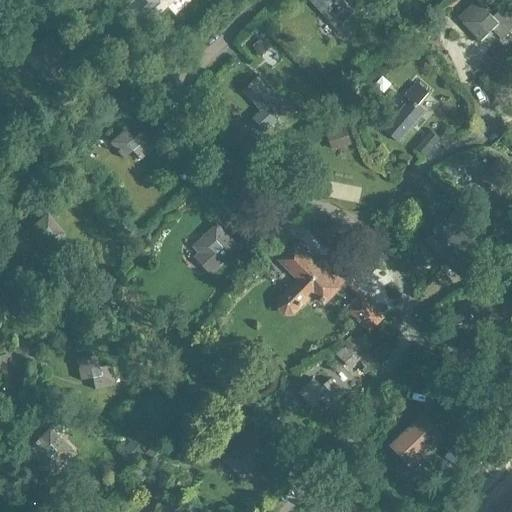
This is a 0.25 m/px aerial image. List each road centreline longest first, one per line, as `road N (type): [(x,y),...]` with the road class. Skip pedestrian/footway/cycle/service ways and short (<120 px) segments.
road 1 (unknown): [(300,511),(362,429),(418,312),(199,103)]
road 2 (unknown): [(199,103),(156,62),(0,183)]
road 3 (unknown): [(0,445),(20,367),(20,322),(0,296)]
road 4 (unknown): [(199,103),(284,0)]
